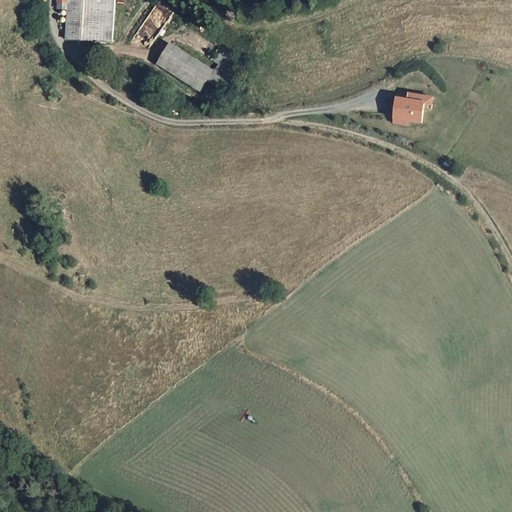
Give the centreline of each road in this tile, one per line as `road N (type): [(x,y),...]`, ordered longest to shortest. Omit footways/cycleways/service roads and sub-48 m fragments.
road 1 (track): [(511,265),(485,214),(452,178),(396,148),(274,120)]
road 2 (unclassified): [(53,0),(52,29),(61,43),(88,76),(142,112),(174,124),(274,120)]
